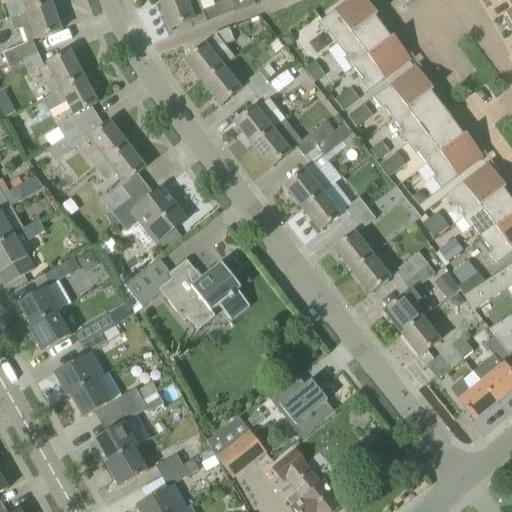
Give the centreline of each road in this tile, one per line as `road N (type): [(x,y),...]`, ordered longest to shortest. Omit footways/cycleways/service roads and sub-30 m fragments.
road 1 (residential): [(465,480),(136,62)]
road 2 (residential): [(380,0),(405,23),(463,9),(511,85)]
road 3 (residential): [(136,62),(287,0)]
road 4 (residential): [(73,511),(0,382)]
